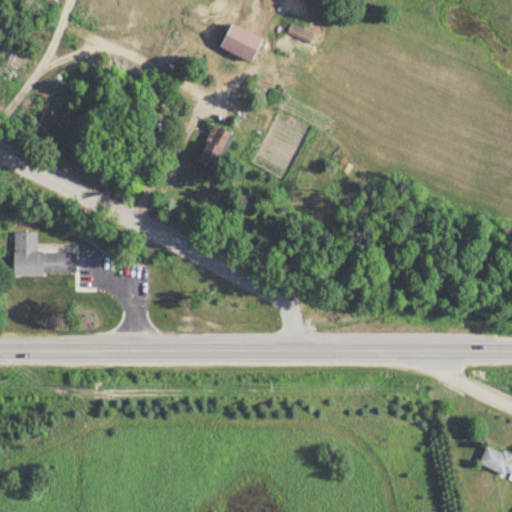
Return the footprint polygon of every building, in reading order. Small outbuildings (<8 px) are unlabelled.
[(250,65),(263,40),(232,24),(219,48),(250,65)] [(299,41),(303,33),(288,26),(284,34),(299,41)] [(232,135),(212,125),(194,160),(214,170),(232,135)] [(11,233),(11,276),(74,276),(74,251),(35,251),(35,233),(11,233)] [(511,483),(511,460),(484,449),(476,468),(511,483)]
